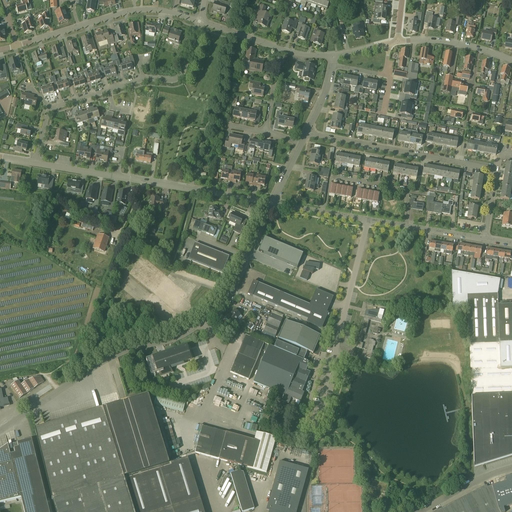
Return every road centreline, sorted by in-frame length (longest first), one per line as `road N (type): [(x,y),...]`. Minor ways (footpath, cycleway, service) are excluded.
road 1 (unclassified): [(0,429),(120,352),(201,321),(232,286),(272,203)]
road 2 (residential): [(493,171),(307,131)]
road 3 (unclassified): [(17,45),(131,10),(199,21)]
road 4 (residential): [(331,361),(320,359),(301,432),(311,436),(328,376)]
road 5 (unclassified): [(272,203),(118,176)]
road 6 (residential): [(407,226),(406,190),(356,180),(330,176),(324,212)]
road 7 (unclassified): [(199,21),(295,55),(331,54)]
road 8 (residential): [(108,90),(180,75),(199,21)]
